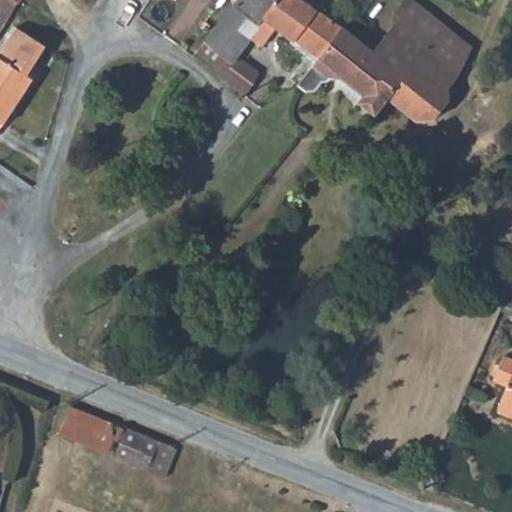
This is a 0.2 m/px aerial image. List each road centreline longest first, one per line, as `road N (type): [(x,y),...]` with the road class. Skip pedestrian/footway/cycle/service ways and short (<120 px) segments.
road 1 (tertiary): [(394,511),(0,348)]
road 2 (unknown): [(11,352),(81,210),(133,27)]
